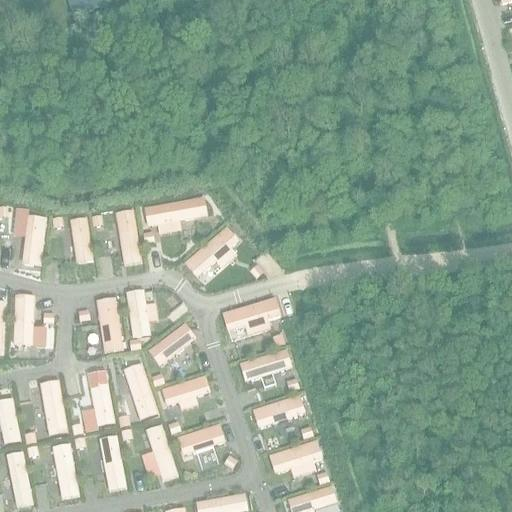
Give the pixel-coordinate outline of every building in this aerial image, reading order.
[(146,206),(149,225),(208,216),(205,197),(146,206)] [(134,209),(116,211),(126,265),(144,263),(134,209)] [(88,215),(72,217),(78,264),(93,262),(88,215)] [(46,218),(19,216),(17,235),(26,236),(24,261),(42,263),(46,218)] [(242,239),(226,220),(176,261),(198,288),(237,257),(230,249),(242,239)] [(128,291),(134,335),(152,333),(146,289),(128,291)] [(36,295),(16,294),(14,343),(33,344),(36,295)] [(115,297),(96,300),(105,350),(124,347),(115,297)] [(275,299),(223,313),(228,329),(246,324),(249,334),(271,328),(268,317),(279,314),(275,299)] [(197,337),(186,322),(149,349),(160,364),(197,337)] [(292,366),(287,349),(241,363),(246,380),(292,366)] [(142,364),(126,368),(141,418),(157,413),(142,364)] [(167,410),(210,396),(205,378),(162,392),(167,410)] [(61,379),(41,382),(50,435),(70,432),(61,379)] [(110,379),(91,382),(98,426),(117,423),(110,379)] [(254,408),(260,426),(306,412),(301,394),(254,408)] [(16,397),(0,400),(0,402),(7,443),(23,440),(16,397)] [(225,446),(219,427),(178,440),(183,459),(225,446)] [(162,428),(146,433),(162,484),(179,478),(162,428)] [(117,438),(99,442),(109,494),(127,490),(117,438)] [(316,461),(323,457),(318,440),(271,455),(276,473),(292,468),(295,477),(317,470),(316,461)] [(70,446),(52,449),(62,502),(80,498),(70,446)] [(7,458),(17,510),(33,506),(23,455),(7,458)] [(292,511),(299,511),(333,502),(328,486),(289,498),(292,511)] [(196,505),(196,511),(247,511),(245,496),(196,505)]
